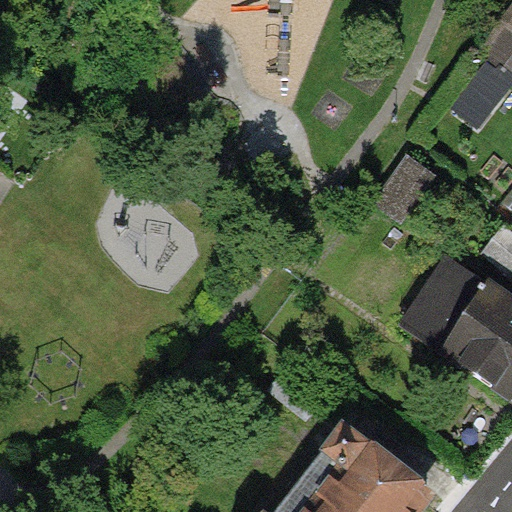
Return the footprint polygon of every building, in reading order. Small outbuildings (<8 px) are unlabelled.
[(511,60),(511,17),(481,59),(502,74),(511,60)] [(501,99),(478,82),(455,111),(478,128),(501,99)] [(511,241),(494,264),(511,278),(511,241)] [(511,310),(449,268),(406,330),(511,401),(511,310)] [(271,393),(307,422),(323,402),(286,374),(271,393)] [(420,511),(426,505),(345,442),(290,511),(420,511)]
